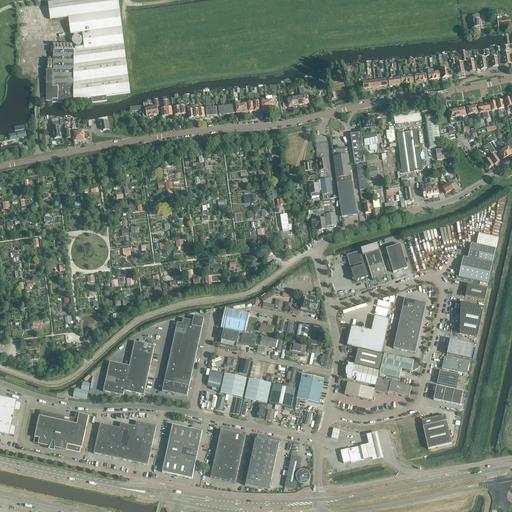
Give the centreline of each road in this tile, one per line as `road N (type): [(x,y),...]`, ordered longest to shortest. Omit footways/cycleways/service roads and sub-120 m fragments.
road 1 (tertiary): [(511,79),(294,124),(0,168)]
road 2 (unknown): [(159,407),(149,470),(93,458),(87,448),(106,364),(164,325),(150,407)]
road 3 (unclassified): [(0,367),(43,382),(66,379),(138,318),(242,295),(315,246)]
road 4 (unclassified): [(329,412),(362,419),(415,408),(444,288),(437,275),(426,276),(329,307)]
road 5 (residential): [(315,246),(466,194),(511,163)]
road 6 (unclassified): [(190,412),(65,404),(0,383)]
road 7 (secondary): [(511,468),(322,499)]
road 8 (unknown): [(171,408),(159,476),(190,485),(209,416)]
road 9 (secondary): [(342,511),(511,480)]
road 10 (unclassified): [(322,441),(190,412)]
road 11 (secondary): [(314,500),(183,494)]
